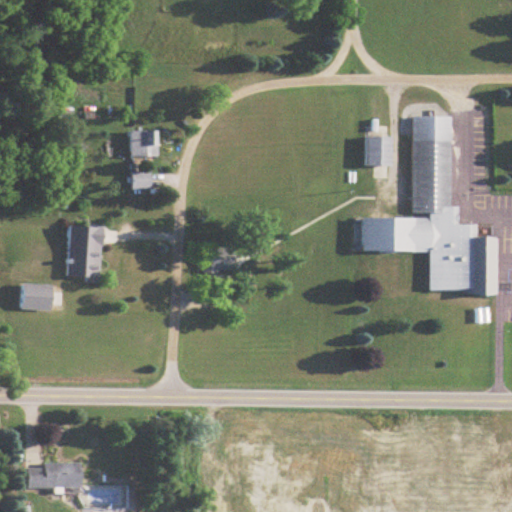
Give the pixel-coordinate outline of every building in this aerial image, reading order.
[(121,154),(150,154),(150,128),(121,128),(121,154)] [(357,163),(386,163),(386,134),(357,134),(357,163)] [(421,290),(489,292),(490,236),(470,235),(470,222),(451,222),(452,204),(445,204),(446,137),(406,137),(405,211),(422,211),(421,290)] [(123,187),(143,187),(143,170),(123,170),(123,187)] [(92,225),(59,225),(58,278),(91,278),(92,225)] [(228,272),(228,244),(196,244),(196,272),(228,272)] [(17,485),(72,485),(72,462),(17,462),(17,485)]
